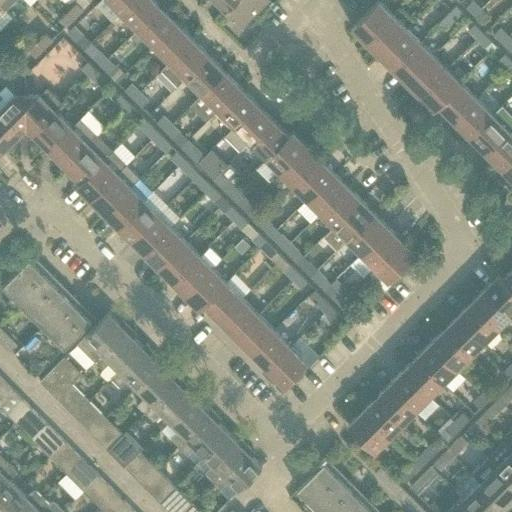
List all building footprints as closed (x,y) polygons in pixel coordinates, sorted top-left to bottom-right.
[(0,0),(0,4),(5,10),(14,0),(0,0)] [(100,0),(95,5),(112,22),(121,14),(134,0),(100,0)] [(134,0),(121,14),(137,30),(160,7),(152,0),(134,0)] [(215,0),(225,10),(234,0),(215,0)] [(234,0),(225,10),(241,26),(266,0),(234,0)] [(351,27),(365,41),(392,14),(378,0),(351,27)] [(472,0),(466,7),(467,8),(474,15),(481,9),(473,1),(472,0)] [(75,4),(68,11),(74,17),(81,9),(75,4)] [(447,14),(453,21),(462,12),(456,6),(447,14)] [(137,30),(153,46),(176,23),(160,7),(137,30)] [(481,9),(474,15),(482,23),(489,17),(481,9)] [(68,11),(59,20),(65,26),(74,17),(68,11)] [(365,41),(379,55),(406,28),(392,14),(365,41)] [(453,21),(447,14),(438,23),(445,29),(453,21)] [(153,46),(169,62),(192,39),(176,23),(153,46)] [(476,39),(483,33),(474,24),(468,31),(476,39)] [(75,25),(67,33),(76,41),(83,34),(75,25)] [(379,55),(392,69),(419,42),(406,28),(379,55)] [(500,28),(494,34),(495,35),(497,37),(502,42),(508,35),(501,29),(500,28)] [(483,33),(476,39),(485,48),(491,41),(483,33)] [(44,34),(37,41),(38,43),(43,48),(51,40),(46,35),(44,34)] [(511,39),(508,35),(502,42),(510,50),(511,48),(511,39)] [(169,62),(161,70),(177,86),(185,78),(208,55),(192,39),(169,62)] [(37,41),(28,51),(29,52),(34,57),(43,48),(38,43),(37,41)] [(392,69),(406,82),(433,55),(419,42),(392,69)] [(100,52),(93,58),(100,66),(107,59),(100,52)] [(506,69),(511,63),(511,61),(504,54),(498,60),(506,69)] [(185,78),(201,94),(224,71),(208,55),(185,78)] [(406,82),(420,96),(446,69),(433,55),(406,82)] [(107,59),(100,66),(109,74),(115,67),(107,59)] [(22,62),(16,68),(17,68),(17,69),(24,76),(29,71),(30,70),(30,69),(22,61),(22,62)] [(88,62),(82,68),(90,76),(96,70),(88,62)] [(420,96),(433,109),(460,82),(446,69),(420,96)] [(96,70),(90,76),(99,85),(105,79),(96,70)] [(201,94),(191,104),(207,121),(217,110),(240,87),(224,71),(201,94)] [(438,106),(453,121),(476,98),(460,82),(433,109),(434,110),(438,106)] [(124,90),(132,98),(139,91),(131,83),(124,90)] [(113,86),(106,93),(122,109),(129,102),(113,86)] [(217,110),(233,126),(256,103),(240,87),(217,110)] [(139,91),(132,98),(141,106),(148,100),(139,91)] [(0,113),(20,133),(26,127),(27,127),(26,94),(14,94),(0,107),(0,113)] [(26,127),(33,134),(55,111),(38,95),(26,94),(27,127),(26,127)] [(453,121),(470,137),(492,114),(476,98),(453,121)] [(129,102),(122,109),(131,118),(138,112),(129,102)] [(233,126),(224,135),(240,151),(249,142),(272,119),(256,103),(233,126)] [(492,114),(470,137),(486,153),(511,126),(511,114),(502,105),(492,114)] [(33,134),(49,150),(71,127),(55,111),(33,134)] [(0,145),(4,150),(20,133),(0,113),(0,145)] [(163,115),(157,122),(158,123),(159,124),(165,130),(172,123),(164,116),(163,115)] [(71,127),(49,150),(65,166),(96,135),(80,119),(71,127)] [(249,142),(265,159),(288,136),(272,119),(249,142)] [(172,123),(165,130),(173,138),(180,131),(172,123)] [(150,125),(144,131),(152,139),(158,132),(150,125)] [(511,126),(486,153),(502,169),(511,159),(511,126)] [(270,181),(279,172),(306,145),(293,131),(288,136),(265,159),(256,168),(270,181)] [(158,132),(152,139),(160,147),(166,141),(158,132)] [(65,166),(81,181),(81,182),(112,151),(96,135),(65,166)] [(279,172),(292,186),(320,159),(306,145),(279,172)] [(197,148),(190,155),(197,162),(204,155),(197,148)] [(81,181),(76,186),(90,200),(126,165),(112,151),(81,182),(81,181)] [(178,152),(171,158),(179,166),(185,159),(178,152)] [(204,155),(197,162),(206,171),(213,164),(204,155)] [(185,159),(179,166),(186,173),(187,174),(194,168),(193,168),(185,159)] [(292,186),(306,199),(333,172),(320,159),(292,186)] [(511,159),(502,169),(511,179),(511,159)] [(126,165),(90,200),(104,214),(131,187),(139,178),(126,165)] [(306,199),(320,213),(347,186),(333,172),(306,199)] [(197,185),(205,193),(212,186),(204,179),(197,185)] [(228,180),(222,187),(230,195),(236,188),(228,180)] [(212,186),(205,193),(214,202),(221,196),(212,186)] [(320,213),(333,226),(360,199),(347,186),(320,213)] [(104,214),(117,227),(144,200),(131,187),(104,214)] [(236,188),(230,195),(239,204),(245,197),(236,188)] [(337,249),(347,240),(374,213),(360,199),(333,226),(324,236),(337,249)] [(117,227),(131,241),(158,214),(144,200),(117,227)] [(225,212),(233,220),(240,213),(232,205),(225,212)] [(255,208),(249,214),(257,222),(263,215),(255,208)] [(240,213),(233,220),(241,229),(248,222),(240,213)] [(347,240),(360,254),(387,227),(374,213),(347,240)] [(131,241),(144,254),(171,227),(158,214),(131,241)] [(263,215),(257,222),(266,231),(272,225),(263,215)] [(144,254),(158,268),(185,241),(171,227),(144,254)] [(360,254),(374,267),(401,240),(387,227),(360,254)] [(258,232),(252,239),(260,247),(267,241),(258,232)] [(282,235),(277,241),(284,248),(290,242),(282,235)] [(374,267),(367,274),(383,290),(390,284),(390,283),(388,281),(415,254),(401,240),(374,267)] [(158,268),(172,281),(198,255),(185,241),(158,268)] [(267,241),(260,247),(269,255),(275,249),(267,241)] [(290,242),(284,248),(293,258),(300,252),(290,242)] [(29,258),(2,285),(64,347),(91,320),(31,259),(35,255),(30,250),(25,255),(25,256),(26,255),(29,258)] [(172,281),(185,295),(212,268),(198,255),(172,281)] [(310,262),(304,268),(311,276),(317,269),(310,262)] [(291,265),(284,272),(292,280),(299,273),(291,265)] [(185,295),(199,309),(225,282),(212,268),(185,295)] [(511,268),(502,278),(511,288),(511,268)] [(317,269),(311,276),(321,285),(327,279),(317,269)] [(299,273),(292,280),(300,289),(307,282),(299,273)] [(498,274),(484,288),(511,315),(511,288),(502,278),(498,274)] [(203,305),(219,321),(242,298),(225,282),(199,309),(203,305)] [(484,288),(470,301),(498,328),(511,315),(484,288)] [(336,289),(330,295),(338,303),(344,297),(336,289)] [(316,304),(324,312),(330,305),(322,297),(316,304)] [(344,297),(338,303),(347,312),(353,306),(344,297)] [(219,321),(235,337),(258,314),(242,298),(219,321)] [(470,301),(457,315),(484,342),(498,328),(470,301)] [(330,305),(324,312),(333,321),(339,314),(330,305)] [(85,336),(77,343),(86,353),(94,361),(129,327),(125,323),(122,326),(108,312),(103,318),(94,326),(85,336)] [(235,337),(251,353),(274,330),(258,314),(235,337)] [(457,315),(443,328),(471,356),(484,342),(457,315)] [(107,379),(111,378),(143,346),(142,346),(130,333),(132,330),(129,327),(94,361),(103,369),(102,374),(107,379)] [(0,341),(9,351),(16,345),(0,328),(0,341)] [(443,328),(430,342),(457,369),(471,356),(443,328)] [(251,353),(267,369),(290,346),(274,330),(251,353)] [(430,342),(416,356),(443,383),(457,369),(430,342)] [(127,378),(136,387),(160,363),(146,350),(149,347),(145,343),(142,346),(143,346),(111,378),(120,386),(127,378)] [(290,346),(267,369),(284,386),(307,363),(290,346)] [(26,366),(35,374),(44,365),(35,356),(26,366)] [(416,356),(403,369),(430,397),(443,383),(416,356)] [(137,404),(145,412),(180,378),(176,374),(173,377),(160,363),(136,387),(145,396),(137,404)] [(39,381),(56,399),(72,383),(55,366),(39,381)] [(511,370),(508,366),(499,375),(506,382),(511,375),(511,370)] [(403,369),(389,383),(416,410),(425,419),(438,405),(430,397),(403,369)] [(0,404),(14,390),(0,375),(0,404)] [(161,412),(170,421),(194,397),(180,384),(183,381),(180,378),(145,412),(153,420),(161,412)] [(56,399),(73,416),(89,400),(72,383),(56,399)] [(389,383),(376,396),(403,424),(416,410),(389,383)] [(511,383),(502,395),(509,401),(511,397),(511,383)] [(489,386),(481,393),(487,399),(488,400),(495,392),(489,386)] [(0,404),(0,407),(15,423),(31,407),(14,390),(0,404)] [(481,393),(473,402),(478,407),(479,408),(479,409),(488,400),(487,399),(481,393)] [(376,396),(362,410),(389,437),(403,424),(376,396)] [(171,438),(179,446),(213,412),(210,408),(207,411),(194,397),(170,421),(178,430),(171,438)] [(73,416),(90,433),(106,417),(89,400),(73,416)] [(494,403),(481,416),(488,423),(501,409),(494,403)] [(15,423),(32,440),(48,424),(31,407),(15,423)] [(389,437),(362,410),(348,424),(375,451),(389,437)] [(195,446),(204,455),(228,431),(214,418),(217,415),(213,412),(179,446),(187,454),(195,446)] [(462,413),(454,420),(461,427),(467,421),(468,420),(469,419),(463,412),(462,413)] [(481,416),(468,429),(474,436),(488,423),(481,416)] [(90,433),(107,450),(123,434),(106,417),(90,433)] [(454,420),(445,429),(452,435),(461,427),(454,420)] [(32,440),(49,457),(65,441),(48,424),(32,440)] [(503,438),(511,446),(511,431),(511,430),(503,438)] [(205,472),(213,480),(247,446),(243,442),(241,445),(228,431),(204,455),(213,464),(205,472)] [(107,450),(124,467),(140,451),(123,434),(107,450)] [(461,436),(447,450),(454,457),(468,443),(461,436)] [(435,439),(427,447),(433,454),(442,446),(435,439)] [(66,474),(82,458),(65,441),(49,457),(66,474)] [(247,446),(213,480),(221,488),(229,480),(238,490),(262,466),(248,452),(251,450),(247,446)] [(427,447),(413,461),(419,468),(433,454),(427,447)] [(447,450),(433,463),(440,470),(454,457),(447,450)] [(511,450),(497,465),(511,480),(511,450)] [(124,467),(141,484),(157,468),(140,451),(124,467)] [(0,471),(9,463),(1,455),(0,454),(0,471)] [(297,489),(307,499),(319,511),(373,511),(325,463),(329,459),(324,454),(320,459),(323,462),(297,489)] [(489,457),(472,474),(504,506),(511,497),(511,480),(497,465),(489,457)] [(66,474),(57,482),(75,499),(83,491),(99,475),(82,458),(66,474)] [(413,461),(399,475),(406,482),(419,468),(413,461)] [(0,505),(18,488),(9,479),(17,471),(9,463),(0,471),(0,505)] [(375,472),(414,511),(427,511),(381,466),(375,472)] [(430,467),(410,486),(417,493),(437,473),(431,466),(430,467)] [(141,484),(158,501),(174,485),(157,468),(141,484)] [(475,511),(497,511),(504,506),(472,474),(455,491),(475,511)] [(83,491),(100,508),(116,492),(99,475),(83,491)] [(158,501),(169,511),(180,511),(191,502),(174,485),(158,501)] [(449,485),(429,505),(435,511),(475,511),(455,491),(449,485)] [(27,511),(43,497),(35,489),(27,497),(18,488),(0,505),(0,511),(27,511)] [(100,508),(104,511),(129,511),(133,509),(116,492),(100,508)] [(43,497),(27,511),(60,511),(62,510),(63,510),(57,503),(49,503),(43,497)] [(180,511),(200,511),(191,502),(180,511)]
